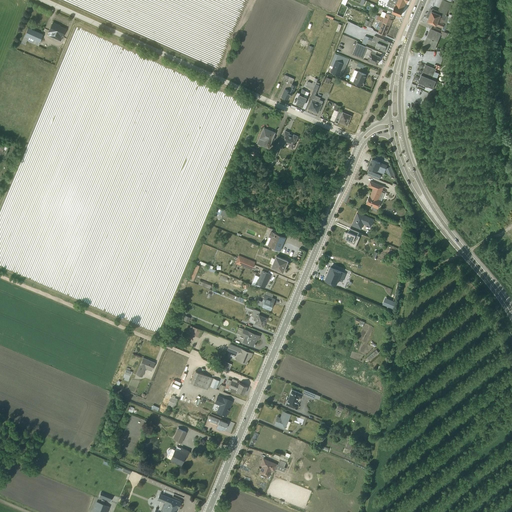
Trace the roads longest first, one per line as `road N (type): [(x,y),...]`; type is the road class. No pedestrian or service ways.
road 1 (track): [(365,511),(408,281),(511,224)]
road 2 (unclassified): [(43,0),(357,141)]
road 3 (secondary): [(330,213),(207,511)]
road 4 (track): [(0,275),(259,385)]
road 5 (primary): [(464,252),(424,193),(400,124)]
road 6 (primary): [(391,130),(416,196),(464,252)]
